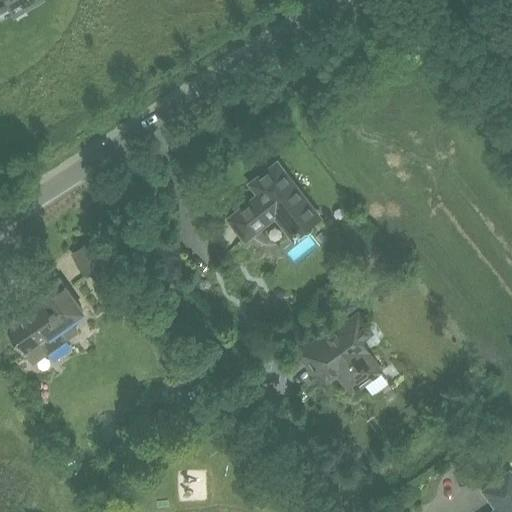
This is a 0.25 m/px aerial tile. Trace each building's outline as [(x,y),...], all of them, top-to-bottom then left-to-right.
[(0,0),(0,21),(37,0),(0,0)] [(276,215),(293,237),(320,216),(278,163),(251,184),(260,195),(230,218),(246,239),(276,215)] [(367,271),(386,258),(374,240),(355,254),(367,271)] [(109,261),(91,274),(98,285),(116,272),(109,261)] [(80,332),(71,320),(83,312),(59,278),(34,296),(40,305),(7,328),(24,353),(40,342),(48,354),(80,332)] [(352,393),(382,371),(362,342),(373,334),(358,314),(321,340),(319,338),(299,353),(315,375),(320,373),(327,382),(339,374),(352,393)] [(511,511),(511,474),(510,473),(485,491),(498,509),(494,511),(511,511)]
